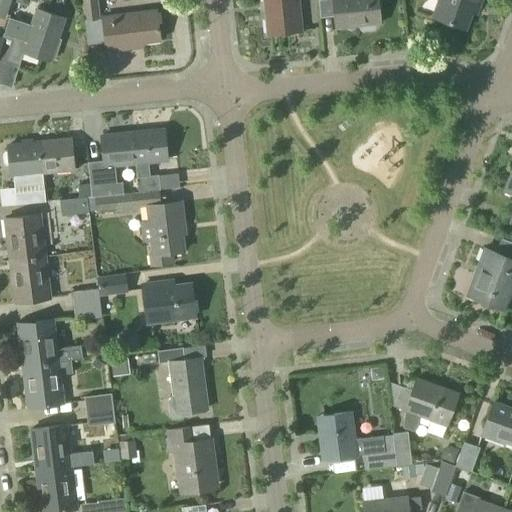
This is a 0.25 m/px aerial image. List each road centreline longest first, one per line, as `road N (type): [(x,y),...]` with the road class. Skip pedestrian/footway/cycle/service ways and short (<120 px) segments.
road 1 (residential): [(489,92),(441,75),(221,88)]
road 2 (residential): [(256,343),(221,88)]
road 3 (residential): [(489,92),(405,319)]
road 4 (residential): [(221,88),(0,106)]
road 5 (residential): [(277,511),(256,343)]
road 6 (residential): [(405,319),(256,343)]
